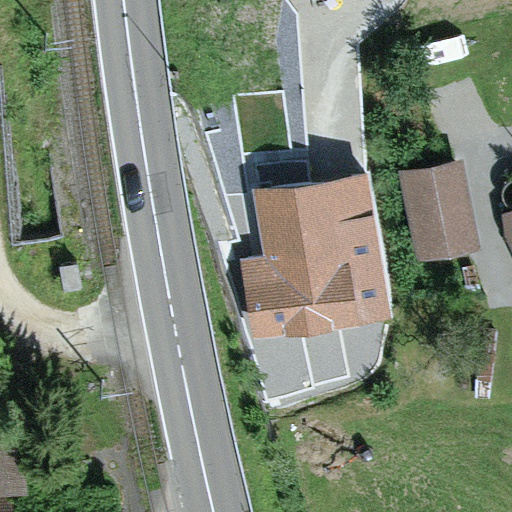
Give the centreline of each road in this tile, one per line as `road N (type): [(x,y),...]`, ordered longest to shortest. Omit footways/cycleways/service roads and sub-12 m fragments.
road 1 (primary): [(113,0),(121,99),(203,511)]
road 2 (track): [(0,284),(25,329),(70,353),(166,336)]
